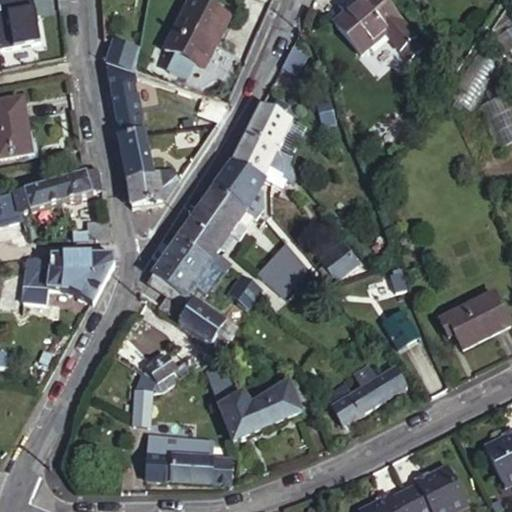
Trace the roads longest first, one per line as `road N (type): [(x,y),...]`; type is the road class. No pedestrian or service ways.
road 1 (residential): [(294,0),(264,70),(163,239),(128,269)]
road 2 (residential): [(234,511),(511,379)]
road 3 (residential): [(128,269),(12,491)]
road 4 (residential): [(123,246),(78,0)]
road 5 (residential): [(123,246),(0,254)]
